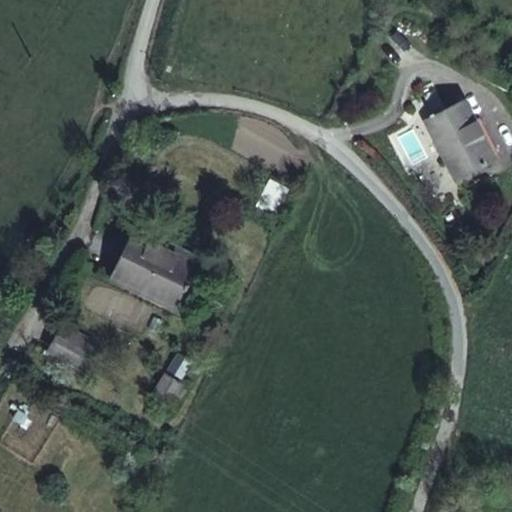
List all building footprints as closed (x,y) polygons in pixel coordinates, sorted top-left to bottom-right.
[(493,164),(460,103),(423,123),(455,184),(493,164)] [(278,208),(277,188),(261,189),(263,210),(278,208)] [(193,264),(134,236),(111,280),(172,309),(193,264)] [(74,343),(49,331),(34,356),(60,370),(74,343)] [(173,353),(165,370),(180,378),(189,361),(173,353)] [(168,402),(180,381),(162,370),(149,392),(168,402)]
